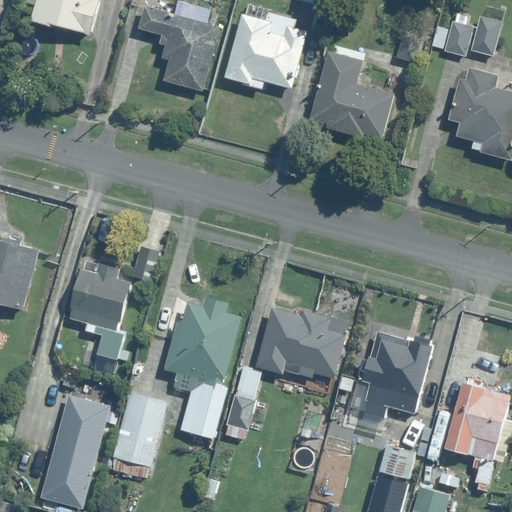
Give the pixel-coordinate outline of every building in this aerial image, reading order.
[(40,0),(35,22),(93,38),(102,0),(40,0)] [(206,94),(221,29),(212,27),(216,9),(180,0),(176,17),(145,9),(140,30),(164,36),(161,45),(169,47),(166,61),(170,62),(165,85),(206,94)] [(249,16),(244,14),(228,79),(246,84),(245,88),(265,93),(267,83),(296,90),(310,31),(299,29),(302,20),(273,13),(275,8),(253,2),(249,16)] [(505,22),(483,17),(475,51),(497,56),(505,22)] [(452,29),(447,50),(468,56),(477,27),(455,21),(452,29)] [(447,50),(452,29),(438,25),(432,46),(434,46),(447,50)] [(370,60),(330,51),(313,129),(387,145),(398,94),(364,87),(370,60)] [(511,161),(511,93),(499,90),(502,78),(473,70),(470,81),(461,79),(451,121),(463,124),(459,138),(476,142),(473,151),(511,161)] [(0,238),(0,305),(24,313),(42,250),(0,238)] [(155,283),(164,253),(140,247),(131,276),(155,283)] [(72,319),(90,324),(87,333),(104,337),(100,356),(130,364),(134,350),(123,348),(129,324),(121,322),(132,282),(119,279),(122,268),(104,263),(101,275),(85,270),(84,275),(72,319)] [(177,388),(192,392),(182,432),(217,441),(231,387),(226,386),(243,319),(228,316),(231,306),(212,301),(210,308),(191,304),(185,325),(180,324),(168,372),(180,375),(177,388)] [(247,365),(247,366),(229,434),(238,437),(237,443),(246,445),(265,371),(287,377),(290,366),(301,369),(299,375),(315,379),(316,375),(336,380),(352,321),(303,308),(301,317),(275,310),(260,369),(247,365)] [(420,416),(438,341),(438,340),(418,335),(417,340),(382,332),(375,359),(368,357),(361,383),(373,386),(369,401),(373,401),(369,416),(389,421),(392,409),(420,416)] [(511,396),(466,384),(464,391),(448,451),(478,459),(475,469),(480,470),(476,483),(481,484),(479,489),(475,488),(472,502),(487,506),(500,458),(496,457),(511,397),(511,396)] [(133,393),(132,395),(114,469),(154,479),(173,403),(133,393)] [(114,409),(72,397),(44,499),(86,511),(114,409)] [(418,451),(389,443),(376,489),(405,497),(418,451)] [(448,511),(454,493),(423,485),(415,511),(448,511)]
